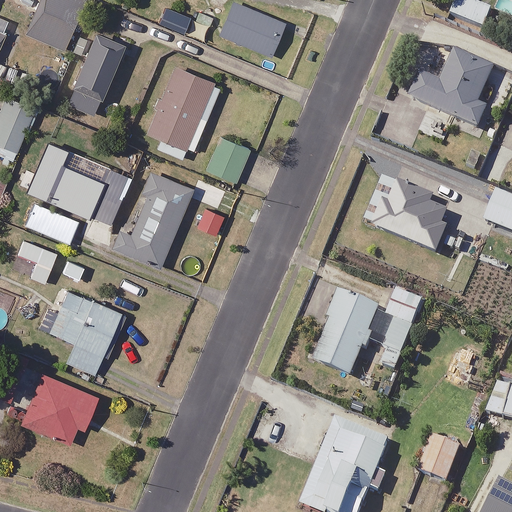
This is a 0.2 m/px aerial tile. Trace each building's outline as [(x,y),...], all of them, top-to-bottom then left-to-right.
[(86,0),(42,0),(28,32),(64,49),(86,0)] [(491,8),(471,0),(453,0),(448,13),(483,27),(491,8)] [(289,25),(236,4),(223,35),(275,57),(289,25)] [(126,48),(99,36),(69,105),(96,117),(126,48)] [(494,68),(454,51),(441,81),(420,72),(409,97),(476,127),(485,107),(478,104),(494,68)] [(5,99),(0,110),(0,109),(0,152),(13,159),(34,113),(5,99)] [(459,127),(425,113),(419,129),(453,142),(459,127)] [(250,147),(218,133),(204,166),(235,180),(250,147)] [(182,156),(186,145),(162,136),(158,146),(182,156)] [(192,187),(151,170),(127,227),(122,225),(114,245),(159,265),(192,187)] [(385,200),(374,228),(438,253),(448,227),(442,224),(445,216),(426,208),(432,193),(398,180),(390,202),(385,200)] [(511,196),(496,190),(484,221),(511,231),(511,196)] [(49,206),(35,200),(26,222),(60,237),(65,224),(45,216),(49,206)] [(140,283),(120,273),(110,293),(131,303),(140,283)] [(120,308),(65,285),(47,329),(74,341),(66,360),(94,371),(120,308)] [(352,375),(361,349),(365,351),(368,342),(382,347),(377,360),(396,367),(417,311),(424,314),(430,298),(397,286),(389,309),(378,305),(377,308),(338,293),(313,360),(352,375)] [(481,354),(462,346),(450,374),(469,382),(481,354)] [(28,356),(12,349),(0,376),(0,395),(10,399),(28,356)] [(31,363),(12,406),(22,411),(18,418),(68,441),(77,422),(83,425),(98,392),(31,363)] [(511,385),(495,381),(487,412),(511,418),(511,385)] [(391,432),(336,411),(300,504),(321,511),(325,511),(327,509),(333,511),(358,511),(368,487),(379,491),(386,472),(377,469),(391,432)] [(460,445),(433,434),(419,469),(446,480),(460,445)] [(511,511),(511,486),(499,481),(484,511),(511,511)]
